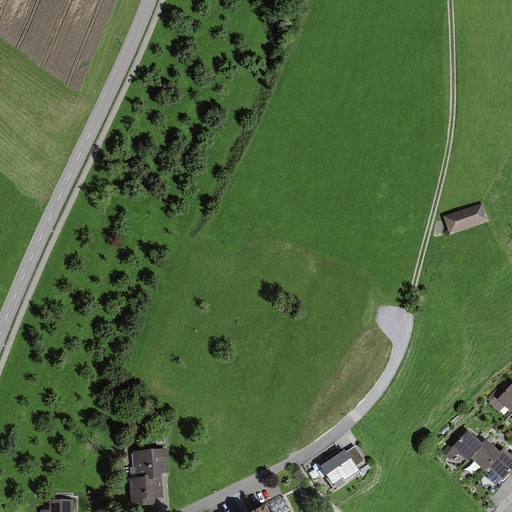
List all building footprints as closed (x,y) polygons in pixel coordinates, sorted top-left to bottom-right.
[(483,204),(443,218),(450,237),(490,223),(483,204)] [(511,388),(498,402),(511,415),(511,388)] [(483,444),(469,431),(452,449),(468,463),(472,459),(484,446),(483,444)] [(502,455),(500,454),(486,440),(483,444),(484,446),(472,459),(486,472),(490,468),(502,455)] [(355,448),(346,454),(352,463),(356,470),(366,464),(355,448)] [(504,482),(511,472),(511,457),(504,450),(500,454),(502,455),(490,468),(504,482)] [(170,452),(136,454),(138,478),(132,478),(134,508),(156,507),(156,500),(166,499),(164,475),(172,474),(170,452)] [(356,470),(352,463),(346,454),(345,453),(320,470),(327,480),(332,489),(342,482),(345,486),(360,476),(356,470)] [(76,511),(76,501),(53,501),(54,511),(41,511),(76,511)]
